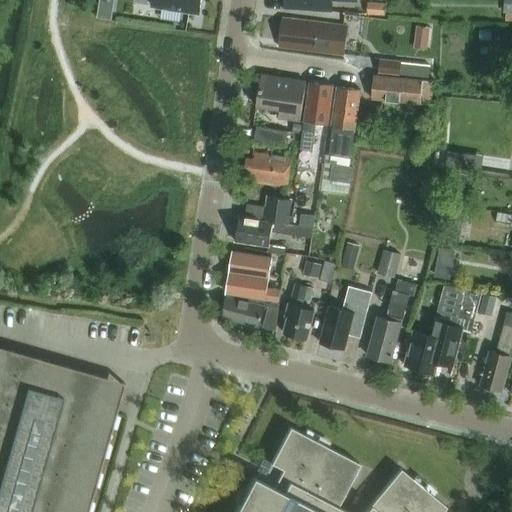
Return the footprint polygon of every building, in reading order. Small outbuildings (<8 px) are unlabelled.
[(155,0),(155,4),(202,11),(203,0),(155,0)] [(286,0),(286,2),(292,2),(292,9),(333,11),(333,0),(340,0),(359,1),(358,0),(286,0)] [(370,1),(369,12),(386,14),(387,3),(370,1)] [(100,3),(98,17),(111,19),(114,6),(100,3)] [(346,54),(350,26),(284,18),(281,41),(287,41),(286,47),(346,54)] [(417,26),(416,39),(428,40),(430,28),(417,26)] [(380,61),(379,74),(400,76),(402,64),(380,61)] [(402,64),(400,76),(428,79),(430,67),(402,64)] [(263,74),(258,106),(281,109),(280,117),(302,121),(308,81),(263,74)] [(433,105),(435,81),(376,76),(374,99),(433,105)] [(314,152),(317,123),(329,125),(335,85),(312,82),(306,121),(305,121),(301,150),(314,152)] [(333,136),(331,155),(338,156),(352,158),(362,90),(339,86),(333,126),(341,127),(339,137),(333,136)] [(420,115),(419,128),(428,129),(429,115),(420,115)] [(365,117),(363,137),(376,139),(378,118),(365,117)] [(284,146),(286,130),(257,125),(254,142),(284,146)] [(289,187),(293,158),(256,152),(255,159),(249,158),(247,175),(252,175),(251,182),(289,187)] [(333,164),(331,180),(352,183),(354,167),(351,167),(337,165),(333,164)] [(470,186),(469,193),(481,195),(482,188),(470,186)] [(292,224),(295,200),(272,196),(268,220),(241,216),(237,241),(269,246),(271,246),(271,244),(273,232),(313,238),(315,228),(300,225),(292,224)] [(470,211),(460,209),(454,240),(464,242),(470,211)] [(302,214),(300,225),(315,228),(316,216),(302,214)] [(348,242),(344,258),(357,261),(361,245),(348,242)] [(269,246),(268,252),(285,255),(286,246),(271,244),(271,246),(269,246)] [(403,255),(385,250),(379,272),(397,276),(403,255)] [(232,272),(270,278),(274,257),(235,251),(232,272)] [(308,260),(304,274),(319,278),(323,265),(308,260)] [(439,261),(436,276),(450,279),(453,263),(439,261)] [(326,262),(322,279),(333,282),(338,265),(326,262)] [(269,288),(270,278),(232,272),(229,293),(251,297),(280,301),(282,290),(269,288)] [(399,280),(396,291),(396,290),(388,319),(379,317),(369,355),(392,361),(410,296),(415,298),(418,285),(399,280)] [(308,339),(316,311),(302,307),(305,299),(306,299),(309,286),(297,283),(292,304),(290,304),(287,316),(289,316),(285,333),(308,339)] [(446,285),(436,320),(438,321),(457,326),(459,317),(470,320),(471,318),(474,319),(476,319),(478,311),(482,294),(464,290),(465,288),(446,285)] [(362,338),(369,312),(374,292),(350,286),(344,309),(331,306),(321,342),(345,349),(349,334),(362,338)] [(484,294),(480,312),(491,314),(496,297),(484,294)] [(278,323),(280,303),(263,300),(263,299),(251,297),(250,302),(228,296),(225,318),(260,327),(265,307),(269,308),(264,327),(277,330),(279,324),(278,323)] [(511,313),(508,312),(498,353),(491,351),(482,385),(503,391),(511,358),(511,313)] [(457,326),(438,321),(434,336),(415,331),(406,365),(423,370),(422,372),(436,376),(438,367),(436,367),(438,362),(454,366),(464,327),(457,326)] [(0,511),(87,511),(116,412),(0,355),(0,511)] [(442,511),(446,507),(400,469),(364,511),(346,511),(337,507),(360,464),(290,427),(271,463),(272,464),(263,482),(253,477),(234,511),(442,511)]
